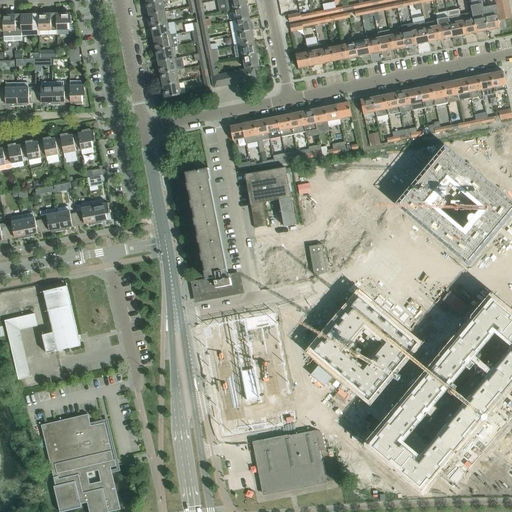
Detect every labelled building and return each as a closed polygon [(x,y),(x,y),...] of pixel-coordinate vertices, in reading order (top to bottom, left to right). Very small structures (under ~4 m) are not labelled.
[(165,11),(162,0),(161,0),(145,3),(146,9),(148,8),(149,14),(165,11)] [(225,0),(227,10),(233,9),(249,6),(247,0),(246,0),(225,0)] [(420,0),(413,0),(408,1),(409,5),(415,4),(416,11),(422,9),(421,3),(420,0)] [(481,0),(474,0),(470,1),(473,18),(476,33),(488,31),(484,9),(481,0)] [(509,6),(508,0),(507,0),(496,3),(496,6),(497,9),(509,6)] [(409,5),(408,1),(396,3),(397,8),(398,8),(398,11),(404,10),(404,6),(409,5)] [(300,12),(299,5),(293,6),(295,14),(288,15),(289,22),(301,20),(300,15),(300,12)] [(249,18),(248,12),(250,12),(249,6),(233,9),(236,21),(249,18)] [(499,21),(498,14),(497,9),(496,6),(484,9),(488,31),(500,28),(499,21)] [(511,12),(509,6),(497,9),(498,14),(511,12)] [(373,8),(361,11),(362,15),(368,14),(368,17),(374,16),(374,13),(373,8)] [(167,23),(165,11),(149,14),(150,20),(148,21),(149,27),(167,23)] [(511,18),(511,12),(498,14),(499,21),(511,18)] [(69,30),(69,24),(72,24),(70,13),(69,13),(56,14),(57,30),(57,35),(69,35),(68,30),(69,30)] [(33,15),(21,15),(21,17),(21,31),(21,36),(33,36),(33,31),(39,31),(39,16),(39,14),(33,15)] [(56,14),(39,14),(39,16),(39,31),(39,36),(51,35),(51,30),(57,30),(56,14)] [(461,20),(460,14),(448,17),(449,19),(453,38),(464,36),(461,20)] [(15,15),(3,16),(3,17),(4,32),(4,37),(15,36),(15,32),(21,31),(21,17),(21,15),(15,15)] [(211,25),(210,19),(205,20),(204,15),(199,16),(202,27),(207,26),(207,27),(211,25)] [(254,29),(252,23),(251,24),(249,18),(236,21),(230,22),(232,34),(254,29)] [(476,33),(473,18),(461,20),(464,36),(476,33)] [(453,38),(449,19),(437,21),(441,40),(453,38)] [(314,20),(302,22),(303,27),(304,29),(315,27),(315,25),(314,20)] [(441,40),(437,21),(425,23),(426,28),(429,43),(441,40)] [(302,22),(290,25),(291,32),(303,30),(304,29),(303,27),(302,22)] [(425,22),(413,24),(414,30),(417,45),(429,43),(426,28),(425,23),(425,22)] [(170,35),(167,23),(149,27),(151,32),(152,32),(153,38),(170,35)] [(194,30),(192,31),(194,42),(197,42),(201,41),(199,29),(194,30)] [(254,42),(253,36),(255,35),(254,29),(232,34),(235,46),(254,42)] [(378,33),(378,34),(382,52),(394,50),(390,35),(390,30),(378,33)] [(417,45),(414,30),(402,32),(405,48),(417,45)] [(405,48),(402,32),(390,35),(394,50),(405,48)] [(176,34),(170,35),(153,38),(155,44),(153,44),(154,50),(172,47),(178,45),(176,34)] [(382,52),(378,34),(366,36),(370,55),(382,52)] [(370,55),(366,36),(354,39),(358,57),(370,55)] [(358,57),(354,39),(343,41),(343,44),(346,59),(358,57)] [(258,53),(257,47),(255,48),(254,42),(235,46),(234,46),(236,58),(243,56),(258,53)] [(323,64),(320,49),(319,43),(307,46),(308,52),(311,67),(323,64)] [(346,59),(343,44),(331,47),(334,62),(346,59)] [(174,58),(172,47),(154,50),(155,56),(157,56),(158,61),(174,58)] [(334,62),(331,47),(320,49),(323,64),(334,62)] [(311,67),(308,52),(296,54),(299,69),(311,67)] [(259,66),(258,59),(259,59),(258,53),(243,56),(245,68),(259,66)] [(80,61),(78,55),(69,57),(71,63),(80,61)] [(177,70),(174,58),(158,61),(159,67),(157,68),(158,74),(177,70)] [(215,69),(214,62),(209,63),(211,76),(217,74),(219,74),(218,68),(215,69)] [(257,79),(254,69),(254,67),(247,68),(250,80),(257,79)] [(250,80),(247,68),(241,70),(244,81),(250,80)] [(179,82),(177,70),(158,74),(159,79),(162,79),(163,85),(179,82)] [(244,81),(241,70),(236,71),(238,82),(244,81)] [(238,82),(236,71),(229,72),(232,84),(238,82)] [(232,84),(229,72),(223,73),(225,85),(232,84)] [(506,89),(503,72),(490,74),(494,92),(495,91),(506,89)] [(225,85),(223,73),(219,74),(217,74),(220,86),(225,85)] [(220,86),(217,74),(211,76),(214,87),(220,86)] [(494,92),(490,74),(479,76),(483,96),(495,94),(495,91),(494,92)] [(483,96),(479,76),(467,79),(471,98),(483,96)] [(471,98),(467,79),(455,81),(459,101),(471,98)] [(86,96),(84,85),(83,85),(83,86),(82,86),(81,81),(70,81),(70,90),(71,100),(71,103),(77,102),(77,105),(83,105),(83,96),(85,96),(86,96)] [(459,101),(455,81),(443,83),(447,103),(459,101)] [(53,106),(52,82),(41,82),(42,87),(41,87),(41,91),(35,91),(35,101),(41,101),(41,104),(47,103),(47,106),(53,106)] [(71,100),(70,90),(64,90),(64,86),(64,82),(52,82),(53,106),(59,105),(59,103),(65,103),(65,100),(71,100)] [(181,94),(179,82),(163,85),(164,91),(162,91),(163,96),(165,96),(165,97),(181,94)] [(18,107),(17,83),(6,84),(6,88),(5,88),(5,92),(0,92),(0,102),(6,102),(6,105),(12,105),(12,107),(18,107)] [(35,101),(35,91),(29,91),(29,88),(28,88),(28,83),(17,83),(18,107),(23,107),(23,104),(29,104),(29,101),(35,101)] [(447,103),(443,83),(432,86),(436,106),(447,103)] [(436,106),(432,86),(420,88),(424,108),(436,106)] [(424,108),(420,88),(408,90),(412,110),(424,108)] [(412,110),(408,90),(396,93),(400,113),(412,110)] [(400,113),(396,93),(384,95),(388,115),(400,113)] [(388,115),(384,95),(373,97),(376,115),(377,117),(388,115)] [(376,115),(373,97),(361,100),(364,118),(376,115)] [(352,117),(349,102),(337,104),(340,119),(352,117)] [(341,125),(340,119),(337,104),(325,107),(328,122),(329,127),(341,125)] [(328,122),(325,107),(313,109),(317,127),(324,126),(324,123),(328,122)] [(511,117),(511,114),(511,108),(499,111),(499,116),(500,120),(511,117)] [(317,127),(313,109),(301,111),(305,132),(317,130),(317,127)] [(305,132),(301,111),(289,114),(293,134),(305,132)] [(474,115),(475,120),(476,125),(488,122),(487,118),(486,112),(474,115)] [(293,134),(289,114),(278,116),(282,137),(293,134)] [(282,137),(278,116),(266,118),(270,139),(282,137)] [(270,139),(266,118),(254,121),(258,141),(260,153),(265,152),(262,141),(270,139)] [(258,141),(254,121),(242,123),(245,138),(246,144),(258,141)] [(245,138),(242,123),(230,126),(233,141),(245,138)] [(381,134),(381,124),(372,124),(372,134),(381,134)] [(416,132),(417,132),(416,127),(404,130),(405,139),(417,137),(416,132)] [(95,141),(93,130),(93,131),(90,132),(90,129),(84,130),(84,133),(78,134),(81,146),(82,155),(94,153),(93,148),(92,142),(95,141)] [(405,139),(404,130),(392,132),(393,137),(394,141),(405,139)] [(81,146),(78,134),(67,136),(66,134),(60,135),(61,137),(63,150),(65,158),(76,156),(75,151),(76,151),(75,148),(81,146)] [(354,134),(352,140),(359,143),(361,137),(354,134)] [(378,135),(368,137),(370,146),(380,144),(378,135)] [(63,150),(61,137),(55,138),(49,140),(49,137),(43,138),(43,141),(46,153),(47,162),(59,159),(58,155),(58,151),(63,150)] [(46,153),(43,141),(32,143),(31,141),(25,142),(26,144),(28,157),(30,165),(41,163),(40,158),(41,158),(40,154),(46,153)] [(344,142),(339,143),(340,148),(333,149),(334,153),(341,152),(346,151),(344,142)] [(28,157),(26,144),(14,146),(14,144),(8,145),(8,148),(12,168),(24,166),(23,162),(23,161),(23,158),(28,157)] [(334,153),(333,149),(327,150),(326,145),(320,146),(322,156),(334,153)] [(322,156),(320,146),(309,148),(311,158),(322,156)] [(0,170),(12,168),(8,148),(0,149),(0,170)] [(311,158),(309,148),(297,151),(299,161),(311,158)] [(511,206),(445,150),(400,204),(469,262),(511,210),(511,206)] [(299,161),(297,151),(285,153),(287,163),(290,163),(299,161)] [(287,163),(285,153),(273,155),(274,160),(275,166),(287,163)] [(274,160),(262,162),(262,163),(263,168),(275,166),(274,160)] [(250,163),(250,161),(238,164),(240,173),(251,170),(250,163)] [(263,168),(262,163),(257,164),(256,161),(250,163),(251,170),(263,168)] [(291,197),(286,167),(245,174),(250,204),(263,202),(280,199),(291,197)] [(102,176),(101,169),(92,171),(93,177),(102,176)] [(226,275),(206,171),(209,170),(208,169),(186,174),(207,279),(197,281),(200,295),(196,296),(197,302),(242,293),(240,287),(240,288),(237,273),(226,275)] [(102,176),(93,177),(88,178),(89,187),(104,184),(102,176)] [(369,196),(362,204),(377,217),(384,209),(369,196)] [(296,224),(291,197),(280,199),(284,227),(296,224)] [(111,220),(107,203),(104,204),(103,199),(92,201),(97,225),(102,224),(102,221),(111,220)] [(97,225),(92,201),(81,204),(82,208),(81,208),(82,212),(76,213),(78,223),(84,222),(85,225),(90,223),(91,226),(97,225)] [(264,208),(263,202),(250,204),(252,211),(264,208)] [(362,204),(356,212),(371,224),(377,217),(362,204)] [(78,223),(76,213),(70,214),(70,211),(69,211),(68,206),(57,208),(62,232),(67,230),(67,228),(73,227),(72,224),(78,223)] [(57,208),(40,212),(41,220),(43,230),(49,229),(50,231),(56,230),(56,233),(62,232),(57,208)] [(265,214),(264,208),(252,211),(253,216),(265,214)] [(356,212),(350,219),(365,232),(371,224),(356,212)] [(43,230),(41,220),(35,221),(35,218),(34,218),(33,213),(22,215),(27,238),(32,237),(32,235),(38,234),(37,231),(43,230)] [(266,220),(265,214),(253,216),(254,223),(266,220)] [(27,238),(22,215),(11,217),(12,222),(12,226),(6,227),(8,237),(14,236),(15,238),(21,237),(21,239),(27,238)] [(350,219),(344,226),(359,239),(365,232),(350,219)] [(8,237),(6,227),(0,228),(0,226),(0,241),(3,241),(2,238),(8,237)] [(344,226),(337,234),(353,246),(359,239),(344,226)] [(337,234),(331,241),(346,254),(353,246),(337,234)] [(327,272),(322,244),(309,246),(314,275),(327,272)] [(309,255),(299,257),(303,278),(304,277),(303,277),(311,275),(311,276),(313,276),(309,255)] [(299,257),(290,259),(294,279),(294,278),(302,277),(302,278),(303,278),(299,257)] [(290,259),(281,260),(285,281),(285,280),(293,278),(293,279),(294,279),(290,259)] [(281,260),(272,262),(276,282),(276,281),(284,280),(284,281),(285,281),(281,260)] [(272,262),(263,264),(266,284),(267,284),(267,283),(275,282),(275,283),(276,282),(272,262)] [(81,346),(67,286),(43,292),(53,333),(42,335),(47,354),(81,346)] [(340,326),(331,337),(333,339),(329,344),(327,342),(319,352),(329,360),(330,358),(335,362),(333,364),(340,369),(341,367),(346,371),(344,373),(356,382),(357,380),(361,384),(360,386),(370,395),(378,385),(376,383),(380,379),(382,380),(391,369),(389,367),(393,363),(395,365),(400,359),(398,357),(402,353),(404,354),(412,345),(402,336),(400,338),(395,334),(397,332),(386,323),(384,325),(380,321),(381,319),(375,314),(373,316),(369,312),(371,310),(361,302),(352,311),(354,313),(351,317),(349,316),(344,322),(346,323),(342,328),(340,326)] [(397,418),(391,424),(388,423),(378,435),(380,437),(372,446),(420,486),(427,477),(429,479),(440,466),(438,465),(451,448),(453,450),(464,438),(461,436),(475,420),(477,422),(488,409),(485,408),(499,391),(501,393),(511,381),(509,379),(511,375),(511,317),(493,302),(486,311),(483,309),(473,322),(475,324),(462,340),(459,338),(449,350),(451,352),(397,418)] [(275,313),(202,327),(223,435),(290,422),(291,422),(292,421),(293,420),(294,419),(294,418),(294,417),(295,416),(294,415),(275,313)] [(21,317),(5,321),(7,333),(20,330),(24,329),(28,328),(33,327),(38,326),(35,314),(30,315),(25,316),(21,317)] [(21,336),(20,330),(7,333),(9,339),(21,336)] [(22,342),(21,336),(9,339),(10,345),(22,342)] [(24,348),(22,342),(10,345),(12,351),(24,348)] [(25,354),(24,348),(12,351),(13,357),(25,354)] [(26,360),(25,354),(13,357),(14,362),(26,360)] [(28,365),(26,360),(14,362),(16,368),(28,365)] [(29,371),(28,365),(16,368),(17,374),(29,371)] [(30,377),(29,371),(17,374),(18,380),(30,377)] [(89,511),(110,511),(120,510),(110,468),(116,466),(115,460),(114,460),(105,423),(95,425),(94,424),(90,425),(88,414),(41,425),(52,472),(55,486),(54,486),(59,511),(63,511),(82,508),(81,504),(87,503),(89,511)] [(511,428),(495,449),(511,463),(511,428)] [(264,441),(254,443),(256,457),(264,494),(326,482),(320,451),(325,450),(322,434),(315,430),(264,440),(264,441)]
